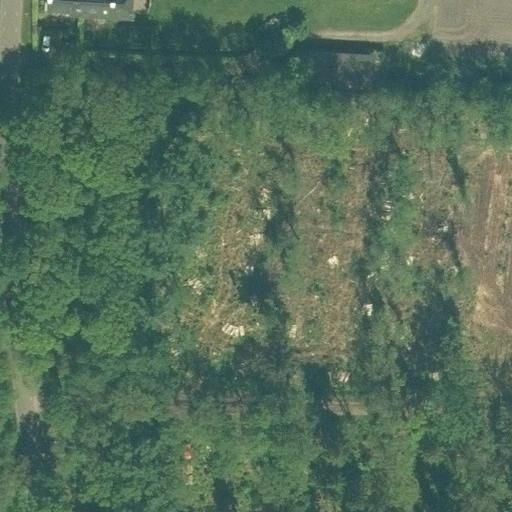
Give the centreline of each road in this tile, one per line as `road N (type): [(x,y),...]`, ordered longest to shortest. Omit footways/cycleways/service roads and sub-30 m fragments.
road 1 (tertiary): [(37,511),(16,352),(6,162),(10,0)]
road 2 (track): [(511,417),(22,395)]
